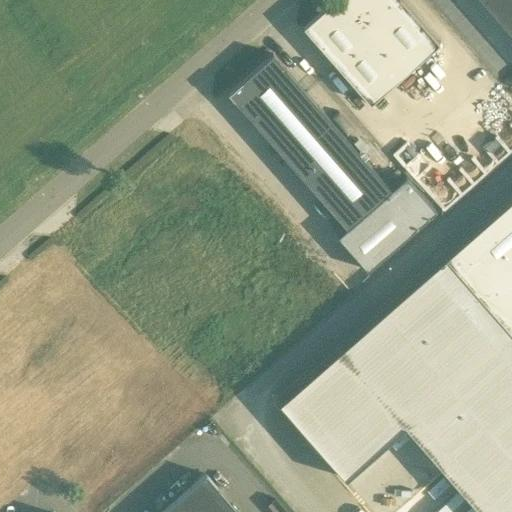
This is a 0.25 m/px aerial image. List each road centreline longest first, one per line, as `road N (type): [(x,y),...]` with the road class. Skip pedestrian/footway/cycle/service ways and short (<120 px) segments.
road 1 (unclassified): [(0,247),(280,0)]
road 2 (unknown): [(299,511),(231,433),(209,422),(130,485),(136,511)]
